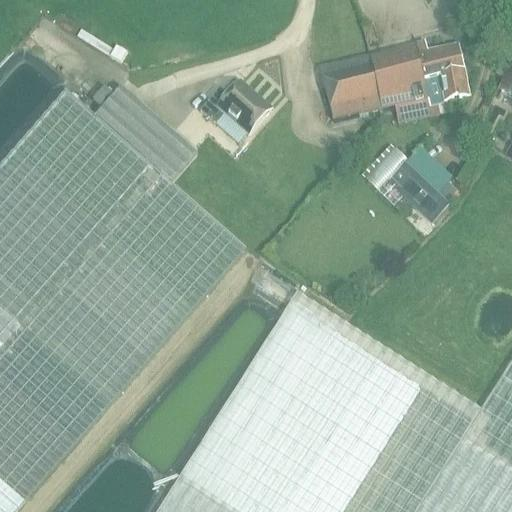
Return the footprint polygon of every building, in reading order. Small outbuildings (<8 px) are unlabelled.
[(116,45),(119,37),(86,22),(82,30),(116,45)] [(33,38),(48,41),(50,29),(36,27),(33,38)] [(425,46),(371,59),(385,112),(428,102),(429,110),(459,103),(459,105),(462,105),(462,103),(469,101),(469,100),(468,100),(458,49),(427,56),(425,46)] [(332,124),(385,112),(371,59),(369,59),(320,70),(320,72),(332,124)] [(511,71),(501,94),(511,99),(511,71)] [(229,99),(220,91),(200,114),(215,127),(224,117),(248,138),(271,112),(240,85),(229,99)] [(191,318),(248,252),(171,187),(197,158),(122,93),(115,102),(104,92),(94,103),(105,113),(97,122),(66,96),(10,159),(0,170),(0,511),(21,511),(71,456),(191,318)] [(390,148),(363,178),(385,198),(396,208),(405,198),(436,226),(452,209),(447,205),(456,196),(444,186),(450,179),(418,150),(407,163),(390,148)] [(298,297),(178,482),(225,511),(511,511),(511,365),(481,415),(298,297)] [(225,511),(178,482),(159,511),(225,511)]
